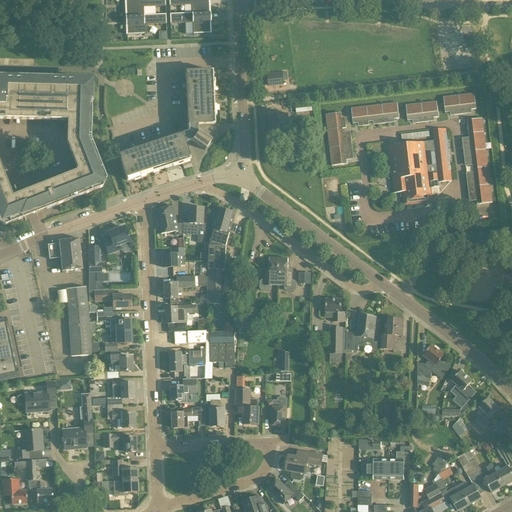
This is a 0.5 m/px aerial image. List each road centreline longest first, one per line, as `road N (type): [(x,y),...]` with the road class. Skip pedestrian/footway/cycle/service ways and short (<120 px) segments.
road 1 (residential): [(154,446),(139,202)]
road 2 (residential): [(377,281),(354,288),(200,181)]
road 3 (residential): [(241,180),(237,0)]
road 4 (residential): [(377,281),(511,396)]
road 5 (residential): [(241,180),(377,281)]
road 6 (residential): [(0,255),(139,202)]
road 7 (residential): [(158,508),(255,478),(271,442)]
